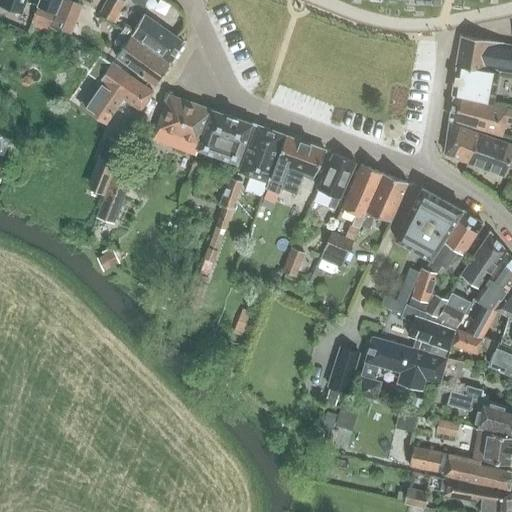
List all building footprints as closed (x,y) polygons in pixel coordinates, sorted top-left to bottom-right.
[(0,0),(0,3),(3,5),(3,6),(15,10),(16,5),(18,6),(20,0),(0,0)] [(55,13),(60,0),(39,0),(38,6),(31,21),(49,28),(55,13)] [(82,5),(70,0),(61,0),(50,27),(69,35),(82,5)] [(122,13),(118,11),(124,1),(122,0),(105,0),(97,13),(115,24),(122,13)] [(169,64),(183,42),(144,14),(131,36),(169,64)] [(121,31),(114,41),(121,47),(115,56),(155,86),(169,64),(121,31)] [(461,36),(456,67),(498,72),(499,69),(511,71),(511,45),(504,44),(504,43),(461,36)] [(99,81),(97,80),(79,106),(105,124),(123,99),(140,110),(153,92),(111,64),(99,81)] [(495,103),(500,72),(498,72),(456,67),(452,94),(495,103)] [(197,150),(212,110),(168,94),(152,139),(195,154),(197,150)] [(511,121),(511,108),(453,95),(449,120),(502,134),(506,119),(511,121)] [(212,110),(197,150),(237,164),(252,124),(212,110)] [(467,162),(479,133),(449,123),(444,154),(467,162)] [(137,148),(144,130),(132,125),(125,143),(137,148)] [(267,184),(285,135),(256,125),(239,173),(267,184)] [(511,167),(511,144),(479,133),(467,162),(503,175),(507,166),(511,167)] [(285,135),(267,184),(265,189),(278,193),(280,189),(296,195),(303,176),(312,180),(325,150),(285,135)] [(105,142),(89,183),(105,189),(121,148),(105,142)] [(346,184),(355,162),(333,154),(317,189),(330,195),(326,206),(333,209),(338,198),(339,198),(346,183),(346,184)] [(363,219),(383,173),(361,164),(341,208),(356,214),(352,225),(359,228),(360,226),(363,219)] [(123,198),(133,175),(114,169),(105,192),(106,193),(96,217),(113,223),(123,198)] [(368,230),(371,222),(374,215),(390,222),(407,183),(383,173),(363,219),(360,226),(368,230)] [(222,206),(233,209),(243,182),(228,177),(218,204),(222,206)] [(430,259),(442,241),(462,210),(421,188),(395,240),(429,258),(430,259)] [(190,295),(191,296),(186,310),(197,314),(202,299),(201,299),(233,209),(222,206),(190,295)] [(444,269),(450,260),(451,261),(457,251),(462,255),(482,224),(462,211),(443,242),(442,241),(430,259),(429,258),(423,269),(419,267),(407,304),(405,303),(404,304),(411,307),(437,318),(446,305),(444,304),(446,299),(432,293),(432,294),(428,293),(435,273),(440,266),(444,269)] [(349,225),(343,237),(351,240),(356,228),(349,225)] [(351,240),(343,237),(338,234),(330,231),(318,258),(339,267),(351,240)] [(480,291),(506,251),(490,232),(461,276),(480,291)] [(304,253),(290,247),(280,270),(294,276),(304,253)] [(118,263),(112,250),(95,257),(102,271),(118,263)] [(482,304),(466,333),(479,338),(511,349),(511,259),(506,253),(474,301),(482,304)] [(417,271),(407,267),(394,300),(383,295),(379,305),(400,314),(417,271)] [(441,320),(437,318),(411,307),(404,304),(399,316),(405,319),(410,321),(405,336),(414,339),(411,348),(428,353),(431,345),(446,350),(454,329),(440,324),(441,320)] [(441,320),(455,327),(463,314),(446,305),(437,318),(441,320)] [(242,310),(233,332),(248,338),(257,315),(242,310)] [(511,349),(479,338),(478,338),(457,330),(451,345),(476,354),(479,347),(494,352),(489,365),(511,374),(511,349)] [(446,358),(428,353),(411,348),(372,337),(364,362),(365,362),(356,394),(376,399),(381,381),(370,378),(374,363),(402,371),(399,383),(418,389),(422,378),(439,383),(443,372),(459,376),(463,362),(446,358)] [(238,359),(213,344),(205,356),(230,372),(238,359)] [(359,352),(337,346),(325,386),(347,392),(359,352)] [(511,435),(511,408),(480,399),(483,390),(466,386),(463,394),(450,390),(447,404),(469,411),(471,409),(471,407),(477,409),(473,427),(479,428),(511,435)] [(334,426),(352,432),(360,408),(342,402),(334,426)] [(321,429),(330,432),(336,415),(327,412),(321,429)] [(457,423),(437,419),(434,432),(454,437),(457,423)] [(509,465),(511,448),(511,436),(479,428),(474,458),(509,465)] [(509,489),(511,471),(480,465),(481,460),(413,446),(409,465),(437,471),(439,463),(445,465),(443,475),(509,489)] [(442,495),(480,502),(480,511),(511,511),(511,490),(446,478),(446,479),(442,478),(439,490),(443,491),(442,495)] [(427,493),(407,487),(402,503),(423,509),(427,493)]
